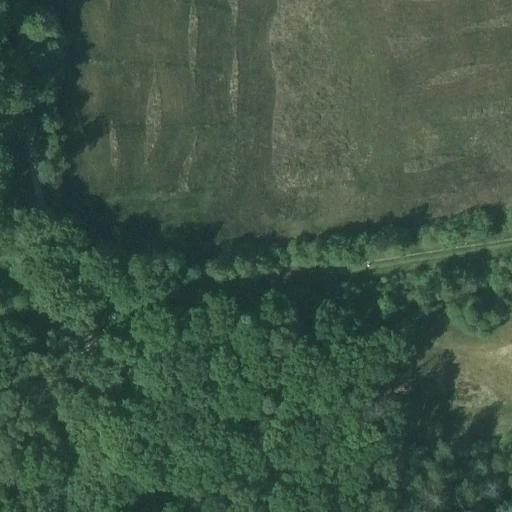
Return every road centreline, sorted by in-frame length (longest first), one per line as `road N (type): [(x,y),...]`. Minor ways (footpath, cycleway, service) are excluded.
road 1 (track): [(14,0),(24,252),(63,264),(86,289),(81,511)]
road 2 (track): [(511,246),(86,309)]
